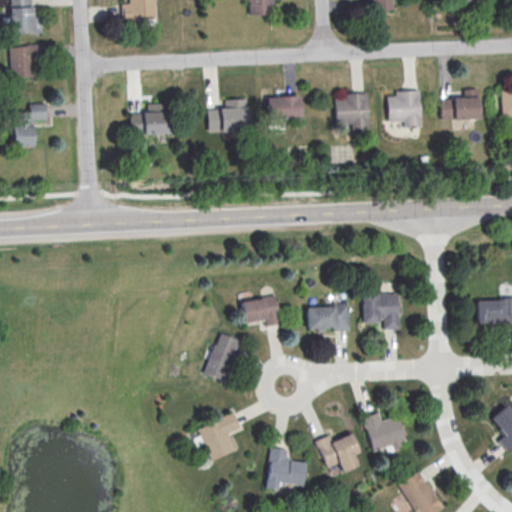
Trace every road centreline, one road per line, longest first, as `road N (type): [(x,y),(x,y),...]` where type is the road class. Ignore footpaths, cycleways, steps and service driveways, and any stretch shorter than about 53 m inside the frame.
road 1 (tertiary): [(511,202),(0,227)]
road 2 (residential): [(511,43),(81,66)]
road 3 (residential): [(432,206),(446,424),(478,481),(510,511)]
road 4 (residential): [(90,223),(77,0)]
road 5 (residential): [(312,377),(289,359),(275,362),(264,387),(284,405),(298,402),(312,377)]
road 6 (residential): [(441,365),(312,377)]
